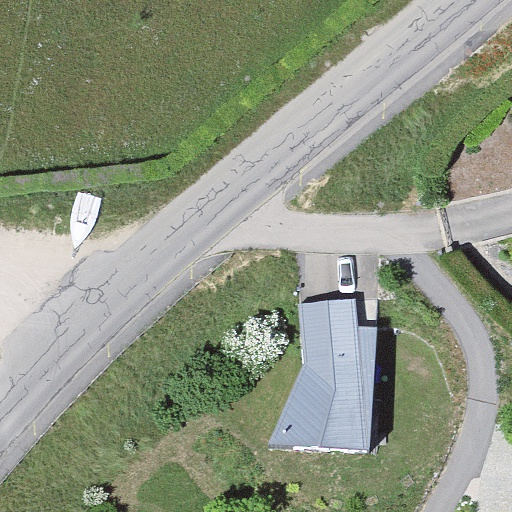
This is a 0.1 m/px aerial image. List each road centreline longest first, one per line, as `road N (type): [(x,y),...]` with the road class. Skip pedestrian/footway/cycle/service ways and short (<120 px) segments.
road 1 (tertiary): [(83,330),(473,0)]
road 2 (tertiary): [(0,421),(83,330)]
